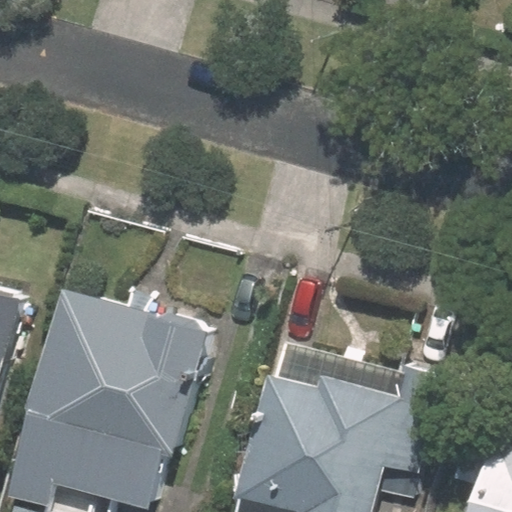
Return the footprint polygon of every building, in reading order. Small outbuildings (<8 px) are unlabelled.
[(0,417),(0,416),(0,375),(21,296),(0,290),(0,417)] [(61,473),(152,498),(169,439),(180,442),(210,338),(156,322),(159,315),(73,290),(41,401),(49,405),(26,487),(55,495),(61,473)] [(374,511),(383,482),(411,490),(443,375),(412,367),(410,376),(296,344),(286,381),(280,378),(248,491),(256,494),(250,511),(374,511)] [(511,428),(478,420),(463,474),(499,484),(511,438),(511,428)] [(511,511),(511,438),(499,484),(491,511),(511,511)]
